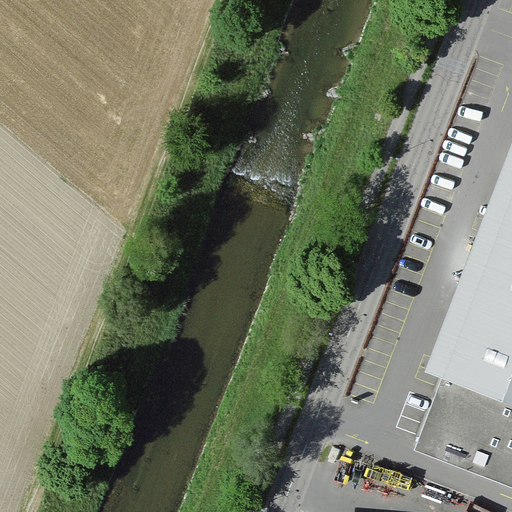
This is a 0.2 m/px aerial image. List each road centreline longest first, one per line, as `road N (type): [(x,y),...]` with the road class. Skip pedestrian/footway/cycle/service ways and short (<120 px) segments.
road 1 (track): [(226,0),(30,511)]
road 2 (tertiary): [(282,511),(477,0)]
